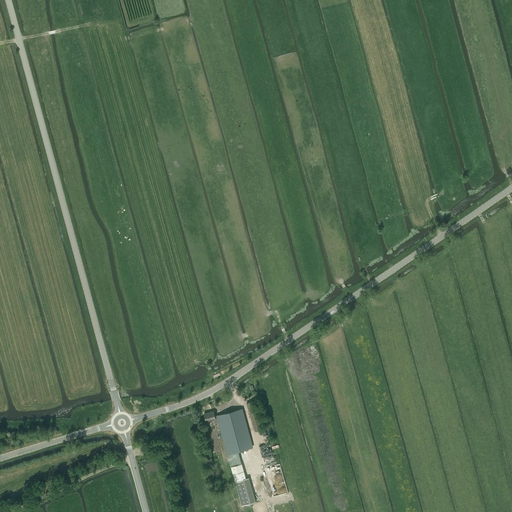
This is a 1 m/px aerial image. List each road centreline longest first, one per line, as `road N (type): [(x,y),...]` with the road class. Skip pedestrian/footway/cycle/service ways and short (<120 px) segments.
road 1 (unclassified): [(128,420),(227,382),(511,187)]
road 2 (tertiary): [(119,416),(8,0)]
road 3 (track): [(0,43),(89,24),(126,38),(193,17)]
